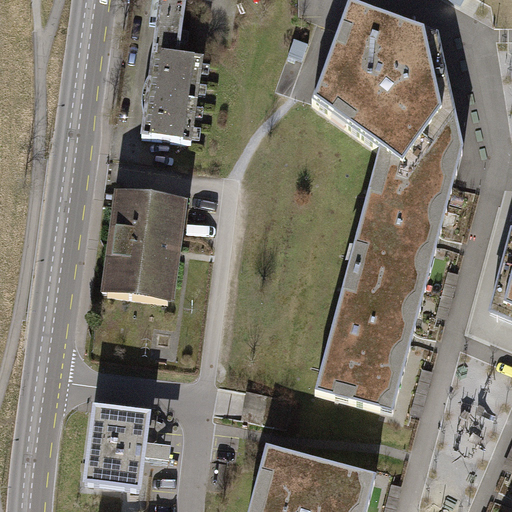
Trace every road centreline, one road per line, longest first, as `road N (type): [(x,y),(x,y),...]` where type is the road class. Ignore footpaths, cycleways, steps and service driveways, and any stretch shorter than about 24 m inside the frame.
road 1 (primary): [(96,0),(30,511)]
road 2 (track): [(0,395),(36,192),(41,58)]
